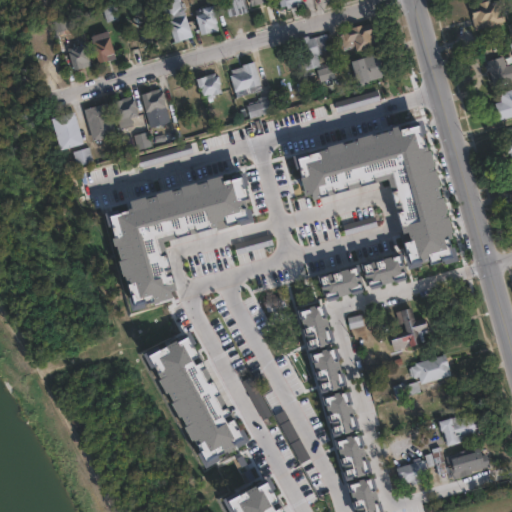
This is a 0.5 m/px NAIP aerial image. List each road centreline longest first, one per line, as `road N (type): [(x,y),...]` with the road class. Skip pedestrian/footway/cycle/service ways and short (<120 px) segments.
road 1 (residential): [(511,349),(410,0)]
road 2 (residential): [(79,83),(393,0)]
road 3 (track): [(109,511),(0,317)]
road 4 (residential): [(333,307),(511,257)]
road 5 (residential): [(384,476),(333,307)]
road 6 (residential): [(384,476),(390,495),(405,500),(511,469)]
